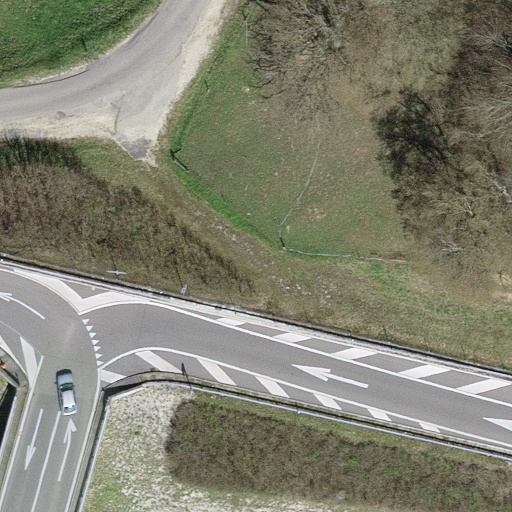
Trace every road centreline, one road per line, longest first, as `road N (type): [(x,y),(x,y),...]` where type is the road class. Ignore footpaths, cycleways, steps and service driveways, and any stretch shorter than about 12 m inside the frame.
road 1 (motorway): [(511,424),(157,327),(109,332),(76,347)]
road 2 (tertiary): [(186,0),(125,69),(71,91),(0,104)]
road 3 (tertiary): [(76,347),(32,511)]
